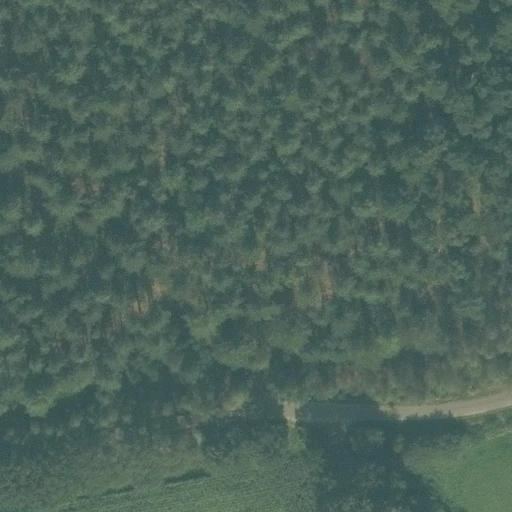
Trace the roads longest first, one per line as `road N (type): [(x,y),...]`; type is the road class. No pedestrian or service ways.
road 1 (unclassified): [(0,459),(235,413),(458,411),(511,396)]
road 2 (track): [(0,153),(250,364),(288,407)]
